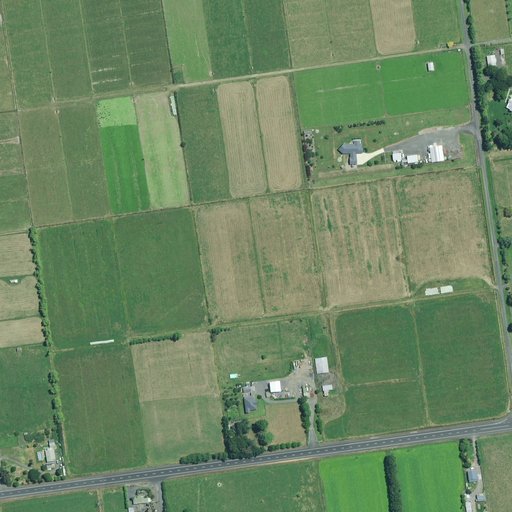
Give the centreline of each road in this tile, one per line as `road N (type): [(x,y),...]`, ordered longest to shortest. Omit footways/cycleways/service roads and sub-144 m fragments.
road 1 (primary): [(0,494),(511,425)]
road 2 (unclassified): [(511,366),(461,0)]
